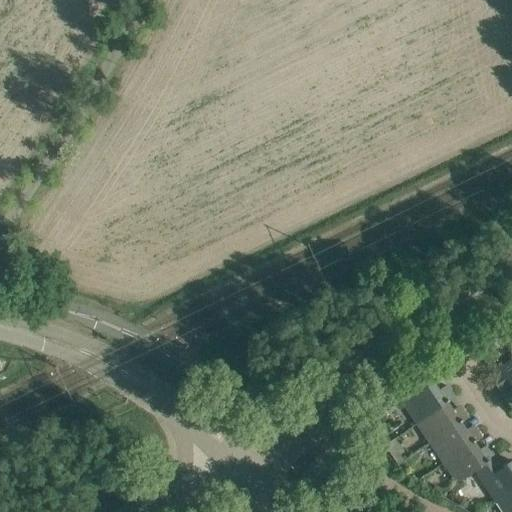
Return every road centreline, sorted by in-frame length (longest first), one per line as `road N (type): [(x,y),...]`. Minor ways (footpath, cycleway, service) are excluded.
road 1 (tertiary): [(242,471),(299,433),(384,331),(511,261)]
road 2 (unclassified): [(242,471),(188,413),(114,368),(0,329)]
road 3 (unclassified): [(0,213),(119,0)]
